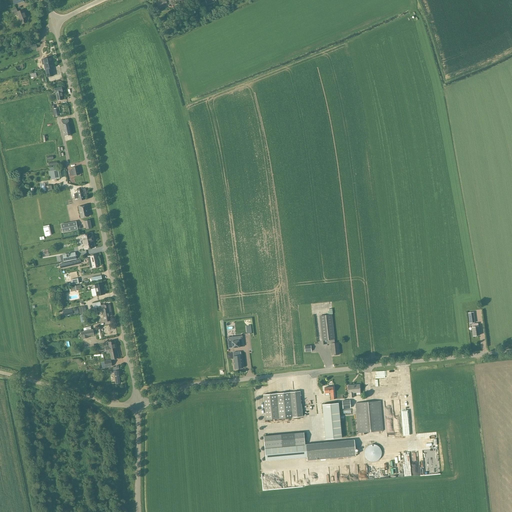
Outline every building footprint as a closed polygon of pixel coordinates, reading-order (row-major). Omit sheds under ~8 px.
[(169,0),(166,1),(165,0),(162,0),(157,3),(159,9),(168,6),(168,5),(169,5),(170,6),(172,5),(172,6),(177,4),(176,2),(181,0),(180,0),(169,0)] [(17,12),(16,9),(11,11),(13,16),(18,14),(19,17),(19,18),(22,25),(27,22),(26,20),(27,19),(23,10),(17,12)] [(42,60),(41,60),(42,65),(43,65),(45,71),(45,70),(47,78),(53,76),(52,69),(54,68),(51,58),(42,60)] [(62,92),(61,88),(55,89),(56,93),(57,100),(63,99),(62,92)] [(65,136),(66,136),(72,135),(68,120),(62,121),(65,136)] [(78,167),(72,168),(72,170),(69,171),(70,176),(74,175),(74,176),(80,174),(78,167)] [(58,169),(49,171),(50,180),(60,178),(58,169)] [(85,199),(85,196),(87,195),(85,189),(80,190),(79,188),(77,189),(77,190),(78,193),(74,194),(75,199),(79,198),(79,201),(85,199)] [(89,216),(87,205),(79,207),(81,218),(89,216)] [(63,233),(78,229),(76,221),(61,224),(63,233)] [(50,224),(43,226),(46,236),(53,235),(50,224)] [(90,233),(83,235),(86,250),(93,248),(92,243),(93,242),(92,238),(91,238),(90,233)] [(97,255),(91,256),(87,257),(88,259),(91,259),(93,267),(99,266),(97,255)] [(103,284),(93,286),(93,289),(95,288),(97,296),(105,295),(103,284)] [(94,311),(96,310),(96,308),(98,307),(98,311),(102,310),(103,314),(104,321),(111,320),(110,316),(113,316),(111,304),(101,305),(100,302),(92,303),(94,311)] [(332,315),(320,316),(323,341),(331,340),(331,344),(332,355),(339,354),(338,343),(335,343),(334,340),(335,340),(332,315)] [(94,335),(93,330),(81,332),(82,339),(88,338),(88,336),(94,335)] [(243,336),(228,338),(229,348),(244,346),(243,336)] [(109,346),(105,347),(106,352),(110,351),(113,351),(115,359),(119,358),(118,353),(117,353),(116,350),(114,342),(108,343),(109,346)] [(241,356),(240,352),(233,353),(234,356),(233,357),(235,369),(242,368),(241,356)] [(350,398),(354,397),(353,393),(360,392),(360,385),(348,386),(349,393),(350,398)] [(333,387),(324,388),(325,393),(330,393),(331,400),(334,400),(334,392),(333,387)] [(303,416),(300,391),(264,394),(267,420),(303,416)] [(468,394),(443,395),(445,455),(470,454),(468,394)] [(343,409),(351,408),(350,400),(342,401),(343,409)] [(383,431),(381,401),(355,403),(358,433),(383,431)] [(338,403),(322,405),(323,414),(339,413),(338,403)] [(394,436),(410,434),(408,411),(399,411),(399,416),(393,417),(393,420),(394,436)] [(264,436),(265,448),(305,444),(304,432),(264,436)] [(308,461),(356,456),(354,440),(306,445),(307,452),(307,456),(308,461)] [(306,445),(306,444),(305,444),(265,448),(266,460),(307,456),(307,452),(306,445)] [(371,445),(368,446),(367,447),(366,448),(365,450),(364,452),(364,453),(365,455),(366,457),(367,459),(369,461),(371,461),(374,462),(375,461),(377,461),(379,459),(380,458),(381,456),(382,455),(382,454),(382,453),(382,451),(381,450),(381,449),(379,447),(378,446),(376,445),(374,444),(371,445)]
